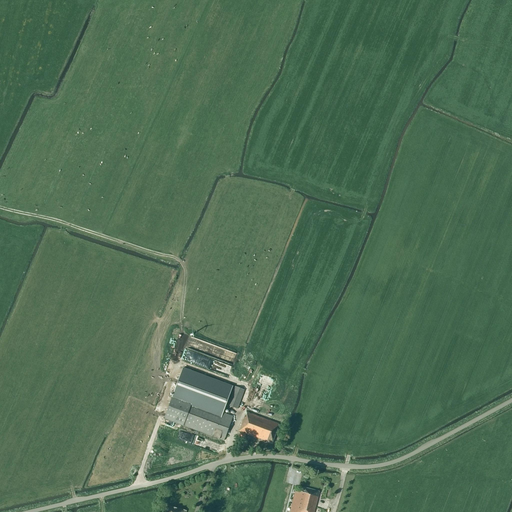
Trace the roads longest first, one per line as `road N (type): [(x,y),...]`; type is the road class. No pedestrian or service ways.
road 1 (unclassified): [(511,399),(386,464),(238,458),(27,511)]
road 2 (track): [(177,361),(185,278),(177,259),(0,207)]
